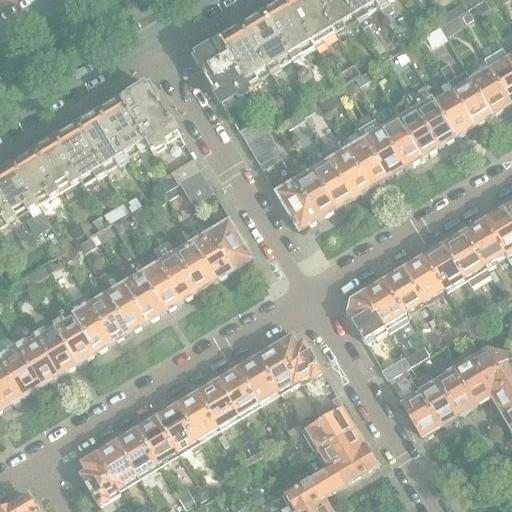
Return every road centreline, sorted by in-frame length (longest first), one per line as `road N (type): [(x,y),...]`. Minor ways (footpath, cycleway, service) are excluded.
road 1 (residential): [(33,463),(309,297)]
road 2 (residential): [(309,297),(150,32)]
road 3 (residential): [(435,511),(309,297)]
road 4 (residential): [(309,297),(511,178)]
road 5 (tertiary): [(0,122),(150,32)]
